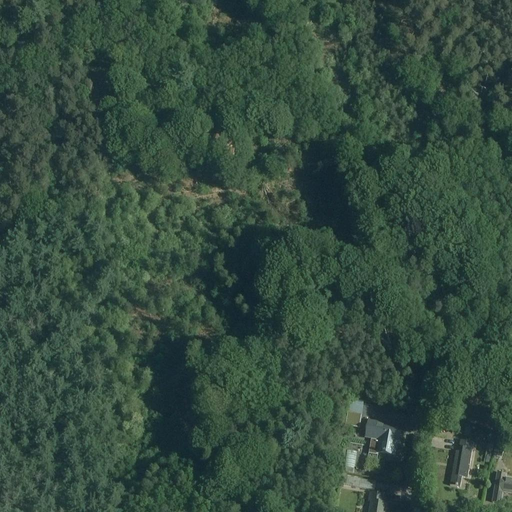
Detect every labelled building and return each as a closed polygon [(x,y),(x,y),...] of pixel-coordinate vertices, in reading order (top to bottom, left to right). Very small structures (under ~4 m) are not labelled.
[(349,403),(346,421),(360,424),(363,405),(349,403)] [(368,421),(365,440),(371,441),(368,455),(376,456),(377,454),(395,457),(398,444),(397,443),(398,435),(383,433),(384,424),(368,421)] [(455,452),(450,486),(460,487),(462,477),(467,478),(473,443),(460,441),(458,453),(455,452)] [(496,446),(493,457),(500,459),(503,448),(496,446)] [(497,474),(492,504),(501,505),(503,494),(511,495),(511,479),(506,479),(506,475),(497,474)] [(343,483),(342,486),(373,491),(375,483),(346,478),(346,476),(342,475),(341,482),(343,483)] [(383,496),(370,494),(369,502),(370,502),(368,511),(385,511),(387,504),(382,504),(383,496)]
